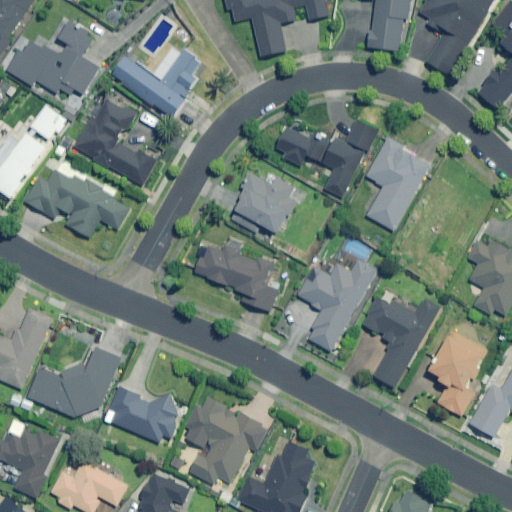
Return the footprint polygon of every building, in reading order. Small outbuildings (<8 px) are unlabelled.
[(0,0),(0,56),(34,0),(0,0)] [(224,0),(226,10),(231,9),(234,23),(252,19),(260,58),(285,52),(279,24),(296,21),(294,9),(306,6),(309,21),(330,16),(326,0),(224,0)] [(374,0),(376,0),(372,30),(368,29),(366,47),(370,48),(399,52),(404,19),(408,19),(410,0),(374,0)] [(427,0),(420,13),(429,18),(425,25),(442,35),(426,62),(451,76),(493,0),(427,0)] [(511,3),(511,2),(493,26),(507,36),(501,44),(510,51),(499,66),(478,94),(500,111),(511,94),(511,3)] [(69,23),(60,40),(67,44),(61,55),(44,45),(43,48),(27,39),(8,72),(33,87),(36,81),(57,94),(60,90),(71,96),(74,90),(83,95),(99,68),(82,58),(94,38),(69,23)] [(203,60),(186,48),(161,83),(125,57),(111,77),(151,105),(172,121),(187,100),(185,99),(198,80),(192,76),(203,60)] [(84,114),(92,118),(75,149),(95,159),(94,161),(142,186),(156,160),(138,150),(137,154),(121,145),(139,112),(109,97),(104,106),(91,99),(84,114)] [(67,121),(46,105),(30,126),(52,142),(67,121)] [(381,130),(359,118),(348,141),(338,136),(333,146),(319,138),(317,142),(288,127),(276,149),(285,154),(283,158),(310,172),(316,161),(335,170),(325,189),(343,199),(367,153),(369,153),(381,130)] [(20,182),(25,176),(27,178),(34,169),(31,167),(45,148),(26,133),(14,149),(6,143),(0,151),(0,190),(11,199),(22,184),(20,182)] [(432,162),(386,136),(363,178),(383,189),(368,216),(394,231),(432,162)] [(115,192),(78,171),(72,181),(54,170),(47,182),(39,178),(25,202),(55,220),(61,210),(71,216),(66,225),(90,239),(101,221),(118,231),(130,210),(111,199),(115,192)] [(293,184),(270,171),(264,181),(252,174),(242,191),(247,194),(239,208),(279,231),(288,216),(291,217),(300,200),(288,193),(293,184)] [(511,247),(495,237),(489,248),(478,241),(468,259),(479,265),(470,280),(485,288),(474,306),(492,316),(495,310),(506,317),(511,306),(511,247)] [(239,252),(225,246),(222,253),(206,246),(194,275),(236,292),(234,298),(270,313),(279,292),(266,286),(275,265),(258,258),(256,263),(237,255),(239,252)] [(297,296),(310,303),(309,306),(321,313),(307,339),(331,352),(376,271),(358,261),(351,273),(337,265),(330,277),(313,267),(297,296)] [(381,341),(387,344),(383,351),(388,353),(375,377),(396,389),(439,312),(424,303),(416,317),(379,296),(363,325),(383,336),(381,341)] [(0,380),(22,390),(51,323),(28,314),(16,343),(0,336),(0,380)] [(487,351),(452,333),(432,372),(441,377),(439,381),(446,385),(436,403),(462,417),(474,393),(467,389),(487,351)] [(88,362),(58,377),(41,370),(29,398),(75,418),(101,408),(122,358),(95,347),(88,362)] [(511,369),(501,390),(492,385),(471,425),(495,438),(509,412),(511,414),(511,369)] [(155,400),(120,385),(110,410),(115,413),(111,423),(160,444),(163,436),(172,440),(178,427),(179,427),(185,412),(175,407),(171,395),(155,400)] [(23,399),(19,408),(30,413),(34,404),(23,399)] [(191,431),(208,439),(210,452),(206,460),(199,456),(190,473),(214,486),(218,479),(230,485),(262,424),(240,413),(239,416),(207,400),(191,431)] [(21,439),(4,431),(0,439),(0,459),(24,471),(15,489),(37,499),(47,477),(44,475),(60,441),(39,432),(37,436),(25,430),(21,439)] [(308,451),(289,442),(282,457),(278,456),(264,485),(248,477),(237,501),(260,511),(300,511),(308,497),(302,495),(316,465),(304,459),(308,451)] [(128,486),(83,463),(74,479),(63,473),(52,493),(61,498),(58,503),(72,510),(74,506),(85,511),(94,511),(102,499),(117,507),(128,486)] [(141,497),(144,498),(139,510),(143,511),(175,511),(168,509),(172,500),(183,505),(190,489),(153,474),(149,485),(146,483),(141,497)] [(428,511),(433,503),(403,490),(399,501),(393,511),(428,511)] [(0,511),(24,511),(5,498),(0,504),(0,511)]
